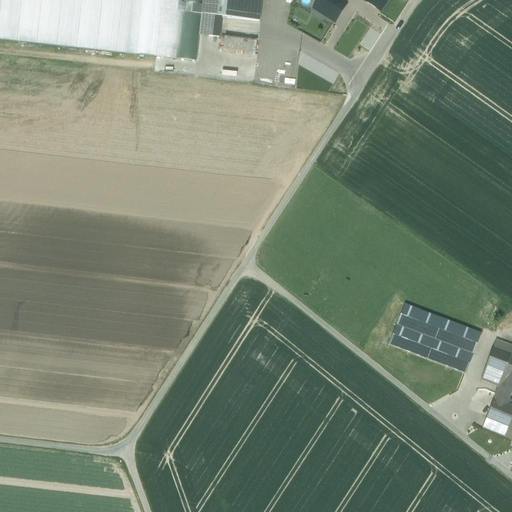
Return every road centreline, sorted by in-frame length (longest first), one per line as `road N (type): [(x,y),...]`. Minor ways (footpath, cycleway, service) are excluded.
road 1 (residential): [(249,257),(511,468)]
road 2 (unclassified): [(421,0),(249,257)]
road 3 (unclassified): [(249,257),(125,445)]
road 4 (track): [(149,511),(125,445),(0,434)]
